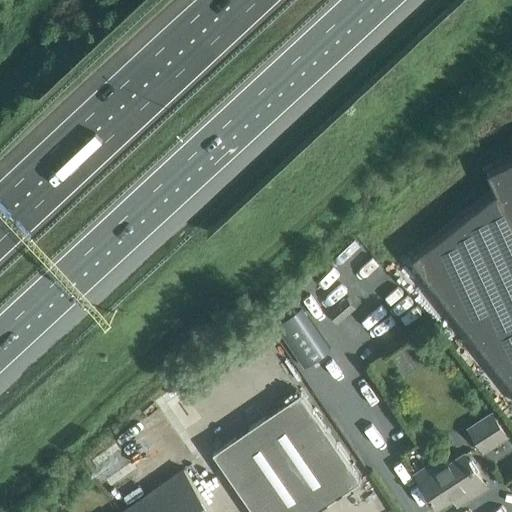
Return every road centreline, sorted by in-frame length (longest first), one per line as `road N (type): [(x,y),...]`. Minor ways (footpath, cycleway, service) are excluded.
road 1 (motorway): [(0,332),(359,0)]
road 2 (motorway): [(236,0),(0,219)]
road 3 (unknown): [(400,511),(309,373)]
